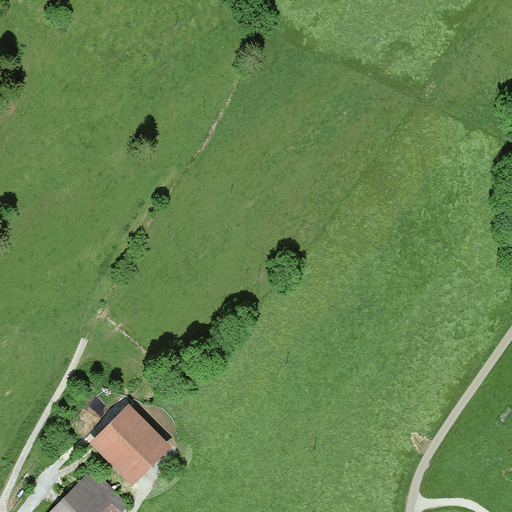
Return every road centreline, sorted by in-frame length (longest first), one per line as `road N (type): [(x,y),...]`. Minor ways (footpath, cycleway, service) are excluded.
road 1 (track): [(90,318),(202,130)]
road 2 (track): [(90,318),(19,461),(3,511)]
road 3 (unclassified): [(408,511),(420,468),(511,338)]
